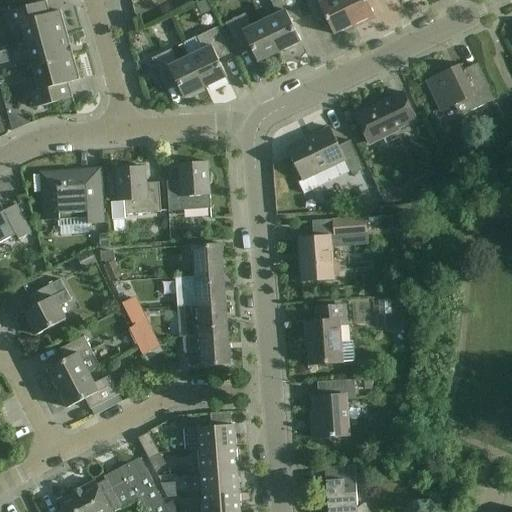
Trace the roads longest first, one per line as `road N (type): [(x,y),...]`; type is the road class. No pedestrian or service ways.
road 1 (residential): [(256,127),(511,1)]
road 2 (residential): [(271,388),(256,127)]
road 3 (residential): [(61,457),(191,396),(271,388)]
road 4 (residential): [(124,130),(91,0)]
road 5 (residential): [(124,130),(256,127)]
road 6 (residential): [(0,348),(7,345),(61,457)]
road 7 (residential): [(0,162),(56,137),(124,130)]
road 8 (residential): [(280,511),(271,388)]
